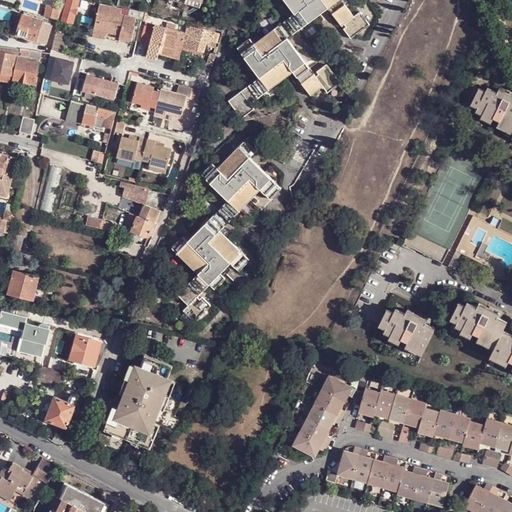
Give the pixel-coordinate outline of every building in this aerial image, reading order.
[(78,0),(66,0),(66,4),(61,3),(60,8),(58,11),(63,13),(62,19),(73,22),(78,0)] [(284,0),(295,14),(254,44),(250,39),(238,48),(259,77),(229,100),(242,118),(255,108),(251,103),(294,72),(311,96),(323,87),(328,94),(341,84),(327,66),(318,73),(320,76),(317,78),(291,43),(331,13),(345,31),(348,29),(350,32),(347,34),(354,43),(373,29),(361,12),(354,16),(342,0),(284,0)] [(60,8),(47,4),(44,15),(53,18),(57,19),(57,18),(58,11),(60,8)] [(121,9),(99,4),(97,13),(119,18),(119,17),(121,9)] [(129,11),(121,9),(119,17),(131,20),(132,17),(127,16),(129,11)] [(119,18),(97,13),(93,28),(120,35),(119,41),(131,44),(135,27),(134,27),(137,18),(132,17),(131,20),(119,17),(119,18)] [(42,20),(23,15),(22,17),(19,29),(17,35),(45,43),(51,24),(41,22),(42,20)] [(14,27),(19,29),(22,17),(17,16),(14,27)] [(163,35),(165,27),(145,23),(140,42),(150,45),(148,50),(158,53),(160,45),(163,35)] [(208,30),(209,30),(199,27),(198,28),(188,25),(186,33),(174,30),(165,27),(163,35),(160,45),(174,49),(175,44),(183,47),(203,52),(205,41),(208,30)] [(120,35),(93,28),(92,34),(119,41),(120,35)] [(208,30),(205,41),(215,43),(218,33),(208,30)] [(160,45),(158,53),(179,58),(181,52),(183,47),(175,44),(174,49),(160,45)] [(15,55),(18,56),(18,54),(20,49),(0,46),(0,51),(15,55)] [(41,51),(20,49),(18,54),(40,57),(41,53),(41,51)] [(66,53),(51,49),(45,77),(68,82),(72,62),(70,62),(64,60),(65,54),(66,53)] [(158,53),(148,50),(147,57),(156,59),(158,53)] [(15,55),(0,51),(0,71),(11,74),(15,55)] [(34,84),(39,62),(18,58),(13,79),(34,84)] [(211,70),(212,66),(207,64),(206,67),(196,65),(193,77),(207,81),(211,70)] [(11,74),(0,71),(0,79),(10,81),(11,74)] [(113,74),(111,81),(119,83),(127,85),(128,78),(113,74)] [(111,81),(87,75),(83,90),(115,99),(119,83),(111,81)] [(138,83),(132,102),(142,105),(156,109),(155,112),(165,115),(166,111),(180,115),(185,96),(161,89),(160,92),(154,90),(154,88),(138,83)] [(197,101),(201,90),(187,86),(185,93),(188,95),(187,98),(197,101)] [(481,88),(473,105),(486,113),(484,117),(493,122),(496,116),(503,120),(502,125),(511,130),(511,93),(508,92),(505,95),(490,88),(488,92),(481,88)] [(88,104),(71,99),(65,120),(82,124),(82,122),(85,113),(88,104)] [(85,113),(82,122),(94,125),(96,116),(99,107),(88,104),(85,113)] [(107,109),(99,107),(96,116),(94,125),(102,127),(103,124),(107,109)] [(116,111),(107,109),(103,124),(112,127),(116,111)] [(165,115),(155,112),(153,116),(170,121),(171,117),(178,119),(180,115),(166,111),(165,115)] [(36,120),(23,116),(20,131),(32,135),(36,120)] [(122,136),(117,159),(134,163),(135,159),(150,163),(149,166),(166,171),(172,148),(164,146),(155,144),(155,141),(140,137),(139,140),(130,138),(122,136)] [(260,147),(248,137),(218,168),(213,163),(202,174),(228,200),(214,214),(209,219),(185,243),(180,238),(168,250),(192,273),(215,279),(225,268),(233,276),(245,264),(216,235),(220,231),(225,226),(261,190),(266,195),(277,184),(250,158),(260,147)] [(0,196),(7,198),(17,158),(10,156),(9,159),(7,158),(8,155),(0,153),(0,196)] [(46,164),(42,208),(54,209),(58,166),(46,164)] [(150,189),(126,184),(124,192),(147,198),(150,189)] [(277,184),(266,195),(271,199),(282,189),(277,184)] [(163,211),(143,204),(138,217),(130,213),(124,227),(132,230),(148,237),(149,236),(152,237),(158,225),(163,211)] [(6,207),(3,218),(13,220),(13,217),(15,210),(6,207)] [(0,218),(0,231),(9,234),(13,220),(3,218),(0,217),(0,218)] [(101,230),(103,222),(89,218),(87,226),(101,230)] [(24,231),(13,228),(12,233),(20,236),(22,236),(24,231)] [(411,228),(404,242),(444,262),(452,248),(411,228)] [(20,236),(12,233),(9,247),(17,249),(20,236)] [(480,248),(476,256),(488,261),(491,255),(485,251),(489,246),(482,242),(480,248)] [(17,249),(9,247),(7,253),(17,256),(19,250),(17,249)] [(458,249),(450,264),(457,268),(464,252),(458,249)] [(40,277),(15,270),(9,294),(34,301),(40,277)] [(195,300),(215,279),(192,273),(195,276),(174,297),(185,308),(180,313),(192,325),(206,311),(195,300)] [(461,297),(452,317),(465,324),(465,328),(473,331),(476,329),(483,332),(481,336),(497,343),(504,328),(508,318),(493,310),(493,307),(487,304),(485,306),(470,299),(469,301),(461,297)] [(385,308),(377,325),(389,331),(388,334),(398,338),(400,335),(407,338),(407,342),(422,349),(433,326),(416,317),(418,314),(411,311),(409,314),(394,307),(392,311),(385,308)] [(511,331),(504,328),(497,343),(493,352),(508,359),(510,355),(511,355),(511,331)] [(79,332),(73,330),(66,354),(71,356),(77,334),(78,335),(79,332)] [(95,365),(102,341),(78,335),(77,334),(71,356),(70,358),(95,365)] [(114,406),(104,429),(114,433),(113,435),(141,446),(142,444),(151,448),(160,425),(155,423),(161,409),(165,411),(176,382),(168,379),(174,365),(146,354),(140,367),(132,364),(120,393),(124,394),(118,408),(114,406)] [(54,369),(39,365),(36,377),(59,384),(63,371),(54,369)] [(322,391),(295,446),(316,457),(320,450),(325,452),(331,439),(327,437),(333,422),(338,425),(345,412),(340,409),(343,402),(344,402),(348,395),(354,398),(353,404),(360,407),(359,413),(373,417),(374,414),(418,426),(417,432),(433,436),(433,433),(464,441),(463,444),(478,448),(480,441),(509,449),(509,451),(511,451),(511,424),(486,417),(484,425),(469,420),(470,418),(440,409),(439,411),(423,407),(424,402),(381,391),(380,393),(365,389),(364,392),(358,391),(330,377),(322,391)] [(67,402),(55,396),(52,404),(46,402),(43,410),(49,412),(46,420),(67,428),(77,404),(73,404),(76,402),(76,399),(74,396),(72,395),(69,396),(67,399),(67,402)] [(358,421),(356,429),(369,432),(371,425),(358,421)] [(380,422),(377,434),(392,438),(395,426),(393,423),(384,421),(380,422)] [(404,426),(401,440),(408,442),(411,431),(410,428),(404,426)] [(67,440),(47,428),(43,435),(61,446),(67,440)] [(439,442),(436,453),(451,458),(454,445),(452,442),(442,440),(439,442)] [(420,441),(419,449),(433,453),(434,447),(433,444),(420,441)] [(355,452),(346,450),(340,474),(400,490),(399,493),(445,505),(451,481),(444,479),(445,473),(437,471),(436,476),(428,475),(430,469),(414,464),(412,470),(405,469),(407,466),(397,463),(399,458),(386,455),(384,460),(368,455),(369,450),(356,447),(355,452)] [(486,450),(483,461),(497,465),(501,454),(500,451),(489,448),(486,450)] [(455,453),(454,458),(468,462),(469,454),(458,451),(455,453)] [(42,458),(39,463),(42,464),(52,469),(54,470),(57,465),(42,458)] [(505,459),(502,464),(511,469),(511,460),(507,458),(505,459)] [(33,474),(48,482),(54,470),(52,469),(42,464),(39,463),(33,474)] [(0,478),(1,479),(0,482),(0,491),(14,498),(17,492),(31,499),(39,481),(22,472),(23,470),(12,465),(9,470),(4,468),(0,476),(0,478)] [(340,474),(331,471),(328,480),(337,483),(340,474)] [(480,482),(467,504),(482,511),(511,511),(511,499),(500,493),(503,488),(489,480),(486,486),(480,482)] [(101,511),(107,501),(69,483),(62,496),(64,497),(56,511),(101,511)] [(0,498),(11,503),(14,498),(0,491),(0,498)]
